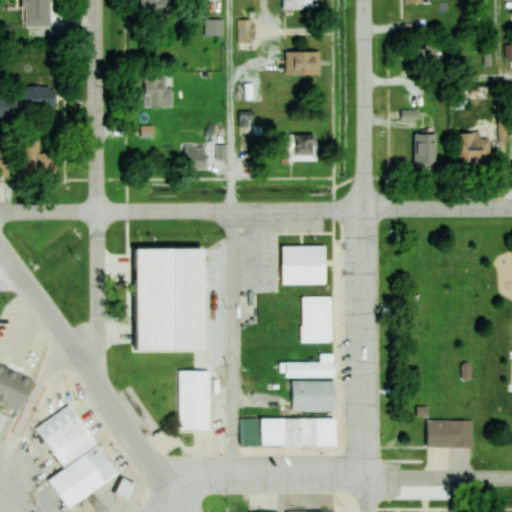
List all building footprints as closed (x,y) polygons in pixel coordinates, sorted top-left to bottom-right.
[(21,0),(22,9),(49,9),(48,0),(21,0)] [(140,0),(141,13),(169,13),(168,0),(140,0)] [(281,0),(282,9),(318,9),(317,0),(281,0)] [(237,43),(255,43),(255,19),(237,19),(237,43)] [(222,20),(205,20),(205,35),(222,35),(222,20)] [(320,52),(285,52),(285,75),(320,75),(320,52)] [(144,108),(170,108),(170,75),(144,75),(144,108)] [(19,87),(19,112),(54,112),(54,87),(19,87)] [(0,116),(16,117),(16,97),(0,96),(0,116)] [(511,126),(511,119),(499,118),(498,141),(508,142),(509,127),(511,126)] [(436,134),(414,134),(414,169),(436,169),(436,134)] [(458,134),(458,164),(489,164),(489,139),(479,139),(479,134),(458,134)] [(316,161),(316,136),(284,136),(284,161),(316,161)] [(39,141),(24,141),(24,171),(54,171),(54,153),(39,153),(39,141)] [(205,170),(205,147),(184,147),(184,170),(205,170)] [(286,247),(287,287),(331,285),(329,246),(286,247)] [(140,283),(140,311),(189,311),(189,283),(140,283)] [(301,297),(301,343),(332,343),(332,297),(301,297)] [(142,347),(197,346),(197,318),(141,319),(142,347)] [(321,362),(284,362),(284,378),(334,378),(334,355),(321,355),(321,362)] [(460,365),(460,378),(462,381),(468,381),(471,378),(471,366),(468,362),(463,362),(460,365)] [(0,404),(19,412),(33,379),(0,365),(0,404)] [(209,372),(178,372),(178,430),(209,430),(209,372)] [(292,412),(334,412),(334,382),(292,382),(292,412)] [(66,509),(118,476),(71,404),(35,426),(63,470),(48,480),(66,509)] [(416,406),(416,417),(428,417),(428,406),(416,406)] [(305,419),(306,446),(321,446),(321,419),(305,419)] [(321,419),(321,446),(341,446),(341,419),(321,419)] [(472,421),(427,421),(427,449),(472,449),(472,421)] [(128,501),(136,489),(124,481),(116,493),(128,501)]
